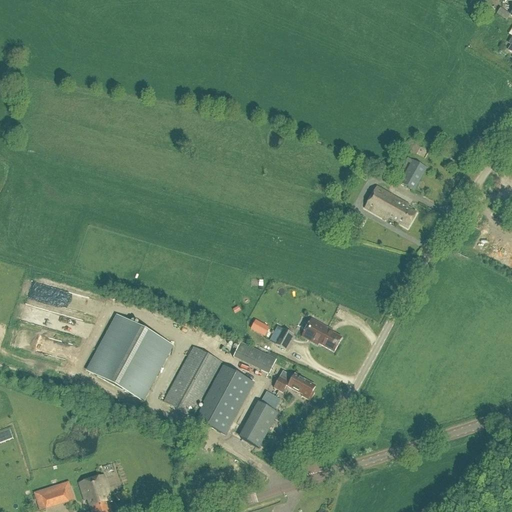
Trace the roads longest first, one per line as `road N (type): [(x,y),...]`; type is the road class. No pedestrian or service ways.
road 1 (unclassified): [(511,136),(462,202),(308,456),(314,479)]
road 2 (tertiary): [(314,479),(511,414)]
